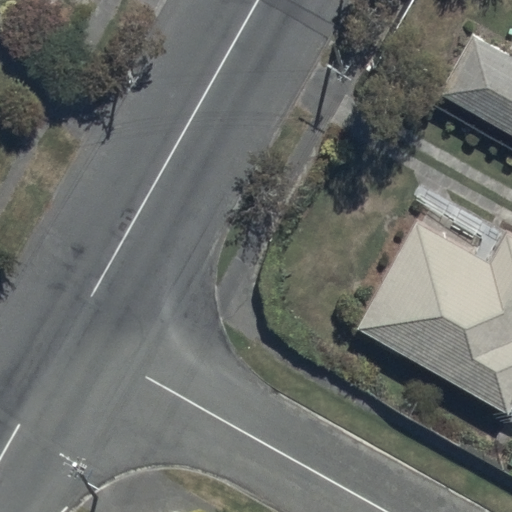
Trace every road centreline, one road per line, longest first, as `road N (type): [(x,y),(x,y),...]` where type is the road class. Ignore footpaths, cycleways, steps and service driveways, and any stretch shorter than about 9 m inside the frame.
road 1 (tertiary): [(263,0),(74,342)]
road 2 (residential): [(376,511),(74,342)]
road 3 (tertiary): [(74,342),(0,471)]
